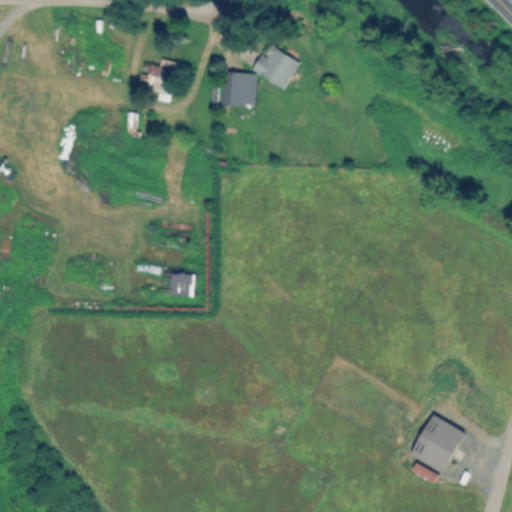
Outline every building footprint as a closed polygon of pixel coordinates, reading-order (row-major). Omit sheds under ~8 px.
[(283,88),(299,61),(270,43),(263,55),(260,53),(251,68),(283,88)] [(149,62),(146,73),(148,74),(145,86),(169,93),(178,62),(160,57),(158,64),(149,62)] [(220,104),(254,105),(255,72),(222,71),(220,104)] [(171,294),(194,295),(194,272),(172,272),(171,294)] [(443,472),(466,431),(433,413),(410,453),(443,472)] [(438,473),(415,461),(411,469),(433,482),(438,473)]
